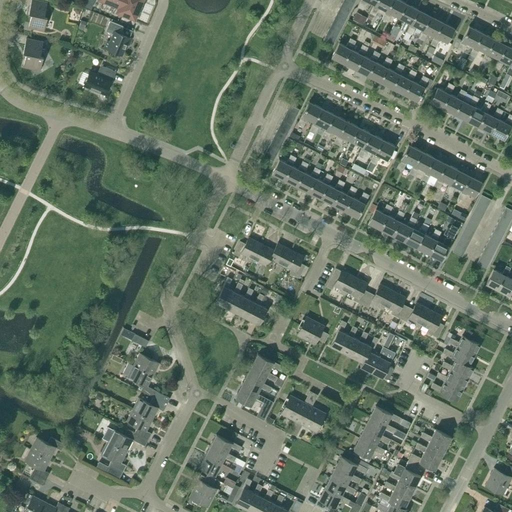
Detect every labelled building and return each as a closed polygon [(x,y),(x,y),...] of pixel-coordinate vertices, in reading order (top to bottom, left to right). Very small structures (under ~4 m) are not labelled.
[(47,2),(36,0),(31,0),(29,13),(32,13),(29,27),(44,30),(49,10),(46,9),(47,2)] [(101,0),(120,7),(118,12),(135,19),(142,0),(101,0)] [(352,8),(354,3),(348,0),(343,0),(342,3),(352,8)] [(374,5),(376,0),(360,0),(358,6),(363,9),(367,1),(374,4),(374,5)] [(391,0),(376,0),(374,5),(374,4),(370,12),(374,15),(376,15),(380,7),(386,11),(391,0)] [(398,17),(406,3),(400,0),(391,0),(386,11),(382,19),(388,22),(392,13),(398,17)] [(349,13),(352,8),(342,3),(339,8),(349,13)] [(418,9),(406,3),(398,17),(394,25),(400,28),(404,20),(410,23),(418,9)] [(346,18),(349,13),(339,8),(337,13),(346,18)] [(419,36),(430,15),(418,9),(410,23),(406,31),(411,34),(412,34),(413,32),(419,36)] [(366,17),(357,12),(353,19),(363,24),(366,17)] [(344,23),(346,18),(337,13),(334,18),(344,23)] [(435,36),(442,21),(430,15),(419,36),(418,38),(424,40),(428,32),(435,36)] [(341,29),(344,23),(334,18),(331,24),(341,29)] [(108,40),(105,47),(122,55),(127,44),(129,45),(132,38),(120,33),(123,26),(110,20),(106,31),(113,34),(110,41),(108,40)] [(442,21),(435,36),(430,44),(436,47),(440,38),(447,42),(454,28),(442,21)] [(339,34),(341,29),(331,24),(329,29),(339,34)] [(394,25),(391,32),(396,35),(400,28),(394,25)] [(453,45),(458,48),(463,51),(468,42),(474,46),(482,32),(469,25),(462,39),(457,37),(453,45)] [(336,39),(339,34),(329,29),(326,34),(336,39)] [(406,31),(403,38),(408,40),(411,34),(406,31)] [(487,52),(494,38),(482,32),(474,46),(470,54),(476,57),(480,49),(486,52),(487,52)] [(326,34),(324,39),(333,44),(336,39),(326,34)] [(387,40),(374,34),(371,41),(383,47),(387,40)] [(43,42),(26,38),(23,52),(26,53),(23,66),(40,70),(45,49),(42,48),(43,42)] [(346,46),(339,43),(332,57),(344,63),(352,49),(356,41),(350,38),(346,46)] [(506,44),(494,38),(487,52),(486,52),(482,60),(480,64),(485,66),(487,63),(488,63),(492,55),(498,58),(499,58),(506,44)] [(344,63),(356,69),(364,55),(368,47),(362,44),(358,52),(352,49),(344,63)] [(511,61),(511,47),(506,44),(499,58),(498,58),(494,66),(499,69),(504,61),(510,64),(511,64),(511,61)] [(431,57),(436,48),(430,45),(425,54),(431,57)] [(380,53),(375,50),(371,59),(364,55),(356,69),(368,75),(376,61),(380,53)] [(368,75),(381,82),(388,67),(388,68),(392,59),(387,57),(383,65),(376,61),(368,75)] [(388,67),(381,82),(393,88),(400,74),(404,66),(399,63),(395,71),(388,68),(388,67)] [(106,94),(115,71),(102,65),(98,75),(90,71),(84,85),(91,88),(90,90),(99,94),(100,92),(106,94)] [(405,94),(412,80),(416,72),(411,69),(407,77),(400,74),(393,88),(405,94)] [(491,74),(488,81),(494,84),(497,77),(491,74)] [(412,80),(405,94),(417,100),(425,86),(429,78),(423,75),(419,83),(412,80)] [(433,81),(429,78),(425,86),(430,88),(433,81)] [(430,101),(443,108),(450,93),(450,94),(455,85),(450,82),(445,91),(438,87),(430,101)] [(461,88),(457,97),(450,94),(450,93),(443,108),(455,114),(462,100),(467,91),(461,88)] [(496,93),(490,90),(486,99),(492,102),(496,93)] [(455,114),(467,120),(474,106),(475,106),(479,97),(478,97),(474,95),(469,103),(462,100),(455,114)] [(314,121),(321,108),(309,101),(297,124),(303,126),(307,117),(314,121)] [(481,109),(475,106),(474,106),(467,120),(479,126),(486,112),(487,112),(491,104),(486,101),(481,109)] [(288,109),(297,114),(299,109),(290,104),(288,109)] [(479,126),(491,132),(499,118),(503,110),(498,107),(493,115),(487,112),(486,112),(479,126)] [(333,114),(321,108),(314,121),(310,130),(315,132),(319,124),(326,127),(333,114)] [(285,115),(294,119),(297,114),(288,109),(285,115)] [(506,122),(499,118),(491,132),(504,139),(511,122),(511,114),(510,113),(506,122)] [(346,120),(333,114),(326,127),(322,136),(327,139),(332,130),(338,134),(339,134),(346,120)] [(282,120),(291,124),(294,119),(285,115),(282,120)] [(280,125),(289,130),(291,124),(282,120),(280,125)] [(358,126),(346,120),(339,134),(338,134),(334,142),(339,145),(344,137),(350,140),(351,140),(358,126)] [(277,130),(286,135),(289,130),(280,125),(277,130)] [(370,132),(358,126),(351,140),(350,140),(346,148),(351,151),(356,143),(362,146),(363,146),(370,132)] [(274,135),(284,140),(286,135),(277,130),(274,135)] [(301,136),(292,131),(290,135),(298,140),(301,136)] [(382,139),(370,132),(363,146),(362,146),(358,155),(364,158),(368,149),(375,152),(382,139)] [(272,140),(281,145),(284,140),(274,135),(272,140)] [(394,145),(382,139),(375,152),(370,161),(376,164),(380,155),(387,159),(394,145)] [(269,145),(278,150),(281,145),(272,140),(269,145)] [(406,161),(413,165),(421,150),(409,144),(399,162),(395,159),(392,166),(396,168),(397,167),(402,169),(406,161)] [(266,151),(276,155),(278,150),(269,145),(266,151)] [(419,168),(425,171),(426,171),(433,157),(421,150),(413,165),(407,177),(411,179),(413,175),(415,176),(419,168)] [(266,151),(264,156),(273,161),(276,155),(266,151)] [(279,159),(272,173),(285,179),(292,165),(296,157),(291,154),(287,163),(279,159)] [(345,166),(348,160),(342,157),(340,163),(345,166)] [(445,163),(433,157),(426,171),(425,171),(421,179),(426,182),(431,174),(438,177),(445,163)] [(285,179),(297,186),(304,172),(309,163),(303,160),(298,169),(292,165),(285,179)] [(370,161),(366,169),(372,172),(376,164),(370,161)] [(352,167),(364,174),(366,169),(355,163),(355,164),(354,163),(352,167)] [(457,169),(445,163),(438,177),(437,177),(433,185),(439,188),(443,180),(449,183),(450,183),(457,169)] [(343,173),(345,167),(340,164),(337,170),(343,173)] [(297,186),(309,192),(316,178),(317,178),(321,169),(315,167),(311,175),(304,172),(297,186)] [(309,192),(321,198),(328,184),(333,176),(335,170),(330,168),(328,173),(323,181),(317,178),(316,178),(309,192)] [(470,175),(457,169),(450,183),(449,183),(445,191),(451,194),(455,186),(462,189),(470,175)] [(482,181),(470,175),(462,189),(458,198),(463,200),(467,192),(475,196),(482,181)] [(321,198),(333,204),(340,190),(341,190),(345,182),(340,179),(335,187),(328,184),(321,198)] [(333,204),(345,210),(352,197),(353,197),(357,188),(353,186),(352,185),(347,194),(341,190),(340,190),(333,204)] [(352,197),(345,210),(358,217),(369,194),(364,191),(359,200),(353,197),(352,197)] [(479,199),(489,204),(491,199),(482,194),(479,199)] [(476,205),(486,209),(489,204),(479,199),(476,205)] [(372,203),(369,210),(374,212),(368,222),(381,229),(388,215),(392,206),(394,203),(390,201),(388,204),(387,204),(382,212),(376,209),(378,205),(372,203)] [(447,205),(440,201),(438,207),(444,210),(447,205)] [(403,202),(399,210),(405,213),(409,205),(403,202)] [(474,210),(483,215),(486,209),(476,205),(474,210)] [(511,216),(511,209),(506,206),(503,212),(511,216)] [(451,213),(458,217),(461,212),(454,209),(451,213)] [(381,229),(393,235),(400,221),(405,213),(399,210),(394,218),(388,215),(381,229)] [(471,215),(481,220),(483,215),(474,210),(471,215)] [(400,221),(393,235),(405,241),(412,227),(417,219),(419,213),(414,211),(411,216),(407,224),(400,221)] [(461,212),(458,217),(464,220),(467,214),(462,211),(461,212)] [(500,217),(510,222),(511,217),(511,216),(503,212),(500,217)] [(468,220),(478,225),(481,220),(471,215),(468,220)] [(426,217),(423,222),(425,223),(429,225),(432,219),(426,217)] [(498,222),(507,227),(510,222),(500,217),(498,222)] [(466,225),(475,230),(478,225),(468,220),(466,225)] [(405,241),(417,247),(424,233),(429,225),(425,223),(423,222),(419,231),(412,227),(405,241)] [(495,227),(505,232),(507,227),(498,222),(495,227)] [(463,230),(473,235),(475,230),(466,225),(463,230)] [(505,232),(495,227),(492,232),(502,237),(505,232)] [(417,247),(429,253),(436,239),(441,231),(436,228),(431,237),(424,233),(417,247)] [(460,235),(470,240),(473,235),(463,230),(460,235)] [(492,232),(490,237),(499,242),(502,237),(492,232)] [(436,239),(429,253),(442,260),(453,237),(447,234),(443,243),(436,239)] [(470,240),(460,235),(458,240),(468,245),(470,240)] [(245,243),(240,241),(233,253),(239,256),(241,252),(249,257),(248,260),(252,262),(254,259),(261,243),(249,237),(245,243)] [(499,242),(490,237),(487,242),(497,247),(499,242)] [(468,245),(458,240),(455,246),(465,250),(468,245)] [(270,258),(278,261),(274,270),(278,272),(282,264),(283,264),(291,249),(278,242),(274,250),(270,258)] [(487,242),(485,247),(494,252),(497,247),(487,242)] [(270,258),(274,250),(261,243),(254,259),(262,263),(258,271),(263,273),(270,258)] [(465,250),(455,246),(452,251),(462,256),(465,250)] [(494,252),(485,247),(482,253),(492,258),(494,252)] [(289,272),(299,277),(305,264),(300,262),(303,255),(291,249),(283,264),(291,268),(289,272)] [(482,253),(479,258),(489,263),(492,258),(482,253)] [(489,263),(479,258),(477,263),(486,268),(489,263)] [(506,275),(510,267),(506,265),(502,273),(493,269),(486,283),(498,288),(505,275),(506,275)] [(342,271),(335,267),(326,285),(332,288),(334,285),(341,289),(340,292),(344,295),(346,291),(347,292),(355,276),(342,270),(342,271)] [(237,273),(233,281),(237,283),(241,275),(237,273)] [(505,275),(498,288),(509,294),(511,288),(511,278),(506,275),(505,275)] [(364,289),(368,283),(355,276),(347,292),(354,296),(353,299),(363,304),(369,291),(364,289)] [(223,287),(216,301),(227,307),(234,292),(234,291),(227,288),(231,279),(227,277),(222,286),(223,287)] [(234,292),(227,307),(237,313),(245,297),(244,297),(238,293),(243,284),(238,282),(234,291),(234,292)] [(375,294),(369,291),(363,304),(368,307),(372,299),(381,303),(379,307),(383,309),(385,306),(385,305),(393,290),(380,283),(375,294)] [(245,297),(237,313),(248,318),(256,303),(255,302),(249,299),(253,290),(249,287),(244,297),(245,297)] [(406,297),(393,290),(385,305),(385,306),(394,310),(392,314),(401,319),(408,306),(402,303),(406,297)] [(256,303),(248,318),(259,324),(267,308),(259,304),(264,295),(260,293),(255,302),(256,303)] [(421,324),(429,309),(416,302),(413,308),(408,306),(401,319),(407,321),(408,318),(417,322),(415,326),(419,328),(421,324)] [(421,324),(430,329),(428,333),(438,338),(444,325),(438,322),(442,315),(429,309),(421,324)] [(321,330),(324,325),(306,316),(302,325),(326,337),(328,333),(321,330)] [(347,322),(342,320),(338,329),(330,345),(341,351),(349,334),(348,334),(342,331),(347,322)] [(302,325),(297,334),(314,343),(317,338),(324,342),(326,337),(302,325)] [(341,351),(351,356),(360,340),(359,339),(353,336),(357,327),(353,325),(348,334),(349,334),(341,351)] [(454,338),(451,336),(451,337),(449,341),(458,345),(457,346),(474,354),(480,343),(472,339),(475,333),(469,329),(466,336),(463,334),(460,341),(454,338)] [(368,332),(364,330),(359,339),(360,340),(351,356),(362,361),(370,345),(363,341),(368,332)] [(135,333),(132,339),(145,347),(149,340),(135,333)] [(360,365),(371,371),(379,355),(378,355),(372,351),(379,338),(374,336),(370,345),(362,361),(360,365)] [(387,347),(383,345),(378,355),(379,355),(371,371),(382,377),(391,361),(383,356),(387,347)] [(469,365),(474,354),(457,346),(454,352),(445,347),(443,351),(452,356),(456,358),(469,365)] [(139,352),(133,364),(153,374),(160,363),(139,352)] [(258,354),(252,365),(268,373),(269,372),(272,365),(281,370),(283,366),(269,358),(269,359),(258,354)] [(452,365),(444,361),(442,365),(450,369),(468,378),(474,368),(469,365),(456,358),(452,365)] [(148,386),(153,374),(133,364),(127,375),(148,386)] [(252,365),(247,375),(263,383),(263,382),(266,376),(275,381),(278,377),(269,372),(268,373),(252,365)] [(463,389),(468,378),(450,369),(447,375),(439,371),(437,376),(445,380),(463,389)] [(247,375),(241,386),(257,394),(257,393),(261,387),(270,391),(272,387),(263,382),(263,383),(247,375)] [(275,381),(275,383),(281,386),(285,380),(284,380),(279,377),(278,377),(275,381)] [(441,386),(433,382),(431,386),(439,390),(439,391),(457,400),(463,389),(445,380),(441,386)] [(241,386),(235,397),(251,405),(255,397),(264,402),(267,398),(257,393),(257,394),(241,386)] [(153,397),(167,404),(170,397),(156,390),(153,397)] [(290,394),(285,404),(303,413),(314,392),(310,390),(304,402),(290,394)] [(303,413),(321,422),(325,413),(312,406),(318,394),(314,392),(303,413)] [(150,402),(138,396),(132,408),(153,419),(159,407),(164,410),(167,404),(153,397),(150,402)] [(263,403),(261,408),(268,412),(273,401),(267,398),(264,402),(263,403)] [(289,431),(293,433),(303,413),(285,404),(281,413),(295,420),(289,431)] [(391,413),(376,405),(370,416),(387,425),(387,424),(390,417),(399,422),(401,417),(391,413)] [(132,408),(126,420),(138,426),(135,431),(149,439),(152,433),(147,430),(153,419),(132,408)] [(321,422),(303,413),(293,433),(297,435),(302,424),(316,431),(321,422)] [(370,416),(365,427),(381,435),(385,428),(393,432),(395,428),(387,424),(387,425),(370,416)] [(127,428),(124,434),(113,428),(108,425),(102,437),(107,439),(107,440),(127,450),(133,439),(145,445),(149,439),(135,431),(127,428)] [(381,435),(365,427),(359,438),(376,446),(376,445),(379,439),(388,443),(390,439),(381,435)] [(423,431),(421,436),(430,441),(430,439),(446,447),(452,437),(436,429),(432,436),(423,431)] [(233,441),(232,442),(216,434),(211,445),(227,453),(227,452),(231,446),(239,451),(242,446),(233,441)] [(47,442),(36,436),(30,448),(50,459),(56,447),(61,450),(65,443),(51,436),(47,442)] [(81,443),(73,438),(71,442),(70,444),(78,448),(79,446),(81,443)] [(359,438),(354,449),(370,457),(374,450),(382,454),(385,450),(376,445),(376,446),(359,438)] [(441,458),(446,447),(430,439),(430,441),(427,447),(417,442),(415,447),(424,451),(425,450),(441,458)] [(109,464),(123,471),(126,464),(121,462),(127,450),(107,440),(101,451),(112,457),(109,464)] [(221,464),(222,463),(225,457),(234,461),(236,457),(227,452),(227,453),(211,445),(205,455),(221,464)] [(30,448),(24,459),(35,465),(29,477),(43,485),(49,472),(45,470),(50,459),(30,448)] [(418,467),(421,462),(435,469),(441,458),(425,450),(424,451),(421,457),(412,453),(408,462),(418,467)] [(216,475),(219,468),(228,472),(231,468),(222,463),(221,464),(205,455),(199,466),(209,471),(207,474),(212,476),(214,477),(216,475)] [(341,455),(336,466),(352,475),(352,473),(356,467),(365,471),(366,469),(367,467),(349,458),(349,459),(341,455)] [(105,471),(108,466),(99,462),(97,466),(105,471)] [(399,478),(415,486),(420,475),(416,473),(418,467),(408,462),(405,466),(398,462),(393,471),(392,470),(390,474),(398,479),(399,478)] [(504,472),(494,467),(485,484),(504,494),(511,478),(511,465),(508,464),(504,472)] [(352,475),(336,466),(330,477),(346,485),(347,484),(350,477),(359,482),(362,478),(352,473),(352,475)] [(206,477),(201,474),(199,479),(189,496),(198,501),(212,476),(207,474),(206,477)] [(212,485),(216,478),(214,477),(212,476),(198,501),(207,506),(217,488),(212,485)] [(330,477),(325,488),(341,496),(341,495),(345,488),(354,493),(356,489),(347,484),(346,485),(330,477)] [(235,503),(246,509),(254,493),(253,492),(247,489),(251,480),(247,478),(242,488),(243,489),(235,503)] [(399,478),(398,479),(395,485),(386,481),(384,485),(393,489),(394,488),(410,497),(415,486),(399,478)] [(236,482),(231,479),(228,485),(233,487),(236,482)] [(246,509),(252,511),(258,511),(265,498),(264,498),(257,494),(262,485),(258,483),(253,492),(254,493),(246,509)] [(258,511),(271,511),(275,504),(275,503),(268,500),(273,490),(268,488),(264,498),(265,498),(258,511)] [(341,496),(325,488),(319,499),(335,507),(339,499),(348,504),(350,500),(351,500),(341,495),(341,496)] [(404,507),(410,497),(394,488),(393,489),(390,496),(381,491),(379,495),(388,500),(389,499),(391,501),(404,507)] [(364,500),(367,495),(360,491),(357,497),(364,500)] [(38,511),(45,500),(33,494),(29,492),(27,497),(26,496),(24,502),(28,504),(23,511),(38,511)] [(285,511),(286,509),(279,505),(283,496),(279,494),(275,503),(275,504),(271,511),(285,511)] [(56,506),(45,500),(38,511),(59,511),(64,504),(58,501),(56,506)] [(348,504),(348,505),(352,507),(359,510),(361,506),(350,500),(348,504)] [(379,503),(378,505),(375,503),(374,505),(377,507),(385,511),(386,511),(407,511),(409,510),(404,507),(391,501),(388,507),(379,503)] [(494,511),(484,506),(480,511),(507,511),(509,508),(498,503),(494,511)]
